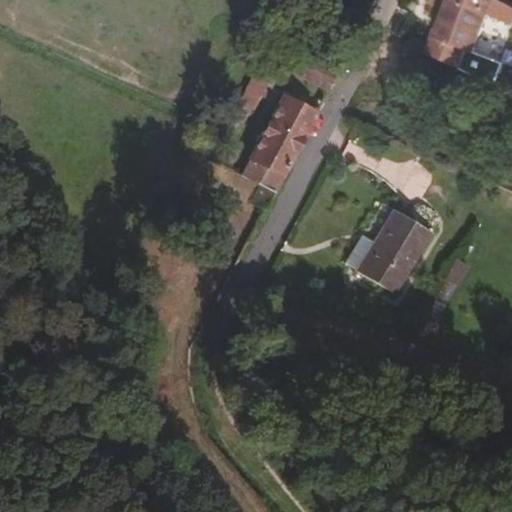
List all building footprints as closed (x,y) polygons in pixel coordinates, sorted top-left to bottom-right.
[(450,0),(444,20),(437,37),(433,35),(427,52),(462,65),(468,51),(474,52),(490,15),(496,0),(450,0)] [(511,7),(498,0),(496,0),(490,15),(511,24),(511,7)] [(437,37),(444,20),(439,19),(433,35),(437,37)] [(328,92),(339,70),(304,52),(292,74),(328,92)] [(270,79),(256,72),(242,102),(253,111),(270,79)] [(265,211),(316,114),(282,96),(240,175),(259,186),(251,203),(265,211)] [(227,155),(215,148),(208,160),(222,166),(227,155)] [(430,231),(392,210),(372,243),(375,245),(358,273),(395,293),(430,231)] [(423,318),(417,332),(425,337),(433,323),(423,318)]
